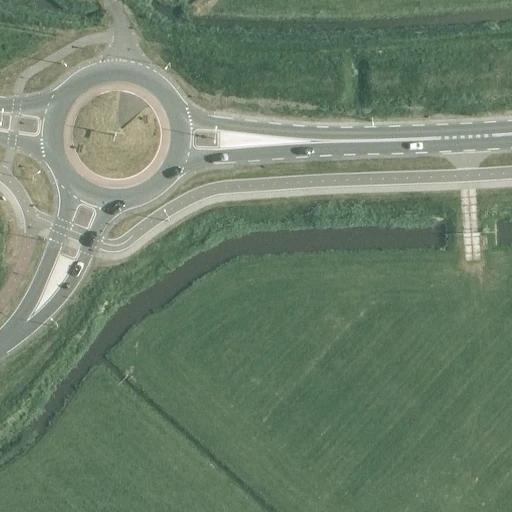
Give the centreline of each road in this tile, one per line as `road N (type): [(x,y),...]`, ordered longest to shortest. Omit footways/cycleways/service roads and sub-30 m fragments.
road 1 (primary): [(171,158),(404,140)]
road 2 (primary): [(404,140),(176,116)]
road 3 (secondary): [(22,324),(68,286),(114,196)]
road 4 (secondary): [(73,179),(22,324)]
road 5 (primary): [(176,116),(161,87),(117,66),(72,82),(57,101)]
road 6 (track): [(472,259),(464,137)]
